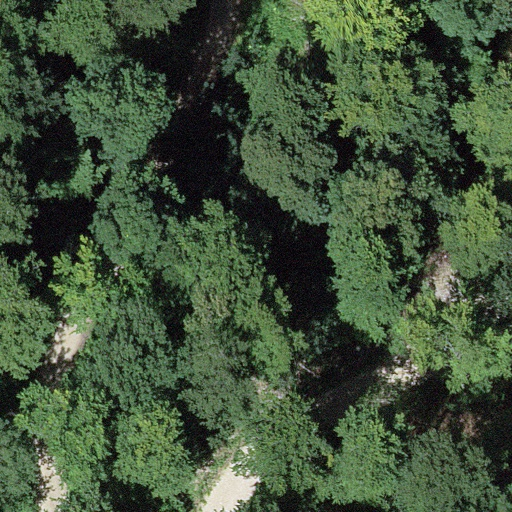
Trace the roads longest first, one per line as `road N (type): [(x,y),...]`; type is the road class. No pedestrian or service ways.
road 1 (track): [(216,0),(208,52),(161,199),(106,270),(40,427),(44,511)]
road 2 (track): [(228,511),(241,480),(354,383),(511,313)]
